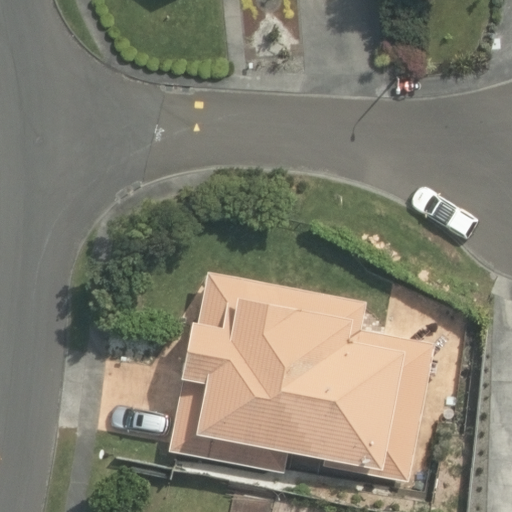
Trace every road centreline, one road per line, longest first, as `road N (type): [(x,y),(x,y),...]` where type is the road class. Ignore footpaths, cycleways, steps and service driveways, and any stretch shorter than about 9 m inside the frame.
road 1 (residential): [(25,123),(511,177)]
road 2 (residential): [(25,123),(20,312),(0,464)]
